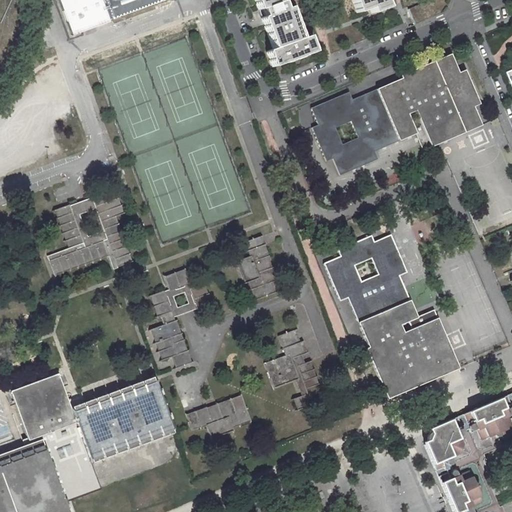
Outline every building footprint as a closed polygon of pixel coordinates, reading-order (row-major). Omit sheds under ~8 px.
[(51,0),(66,38),(169,1),(168,0),(51,0)] [(254,0),(272,49),(266,51),(272,67),(313,52),(307,36),(301,38),(289,7),(285,9),(282,1),(284,0),(254,0)] [(351,0),(356,13),(369,8),(371,13),(387,7),(384,0),(351,0)] [(348,92),(310,108),(317,125),(311,127),(326,161),(332,159),(339,175),(377,159),(374,151),(415,134),(422,150),(481,125),(472,106),(479,104),(464,70),(458,73),(450,54),(400,75),(401,78),(352,100),(348,92)] [(82,245),(67,204),(66,203),(53,208),(67,246),(45,254),(47,258),(52,271),(105,252),(111,266),(112,266),(128,260),(111,214),(120,211),(112,188),(89,196),(105,237),(101,238),(82,245)] [(87,197),(67,204),(82,245),(101,238),(105,237),(89,196),(87,197)] [(273,263),(268,265),(264,253),(268,251),(262,233),(244,239),(249,253),(232,259),(241,281),(243,280),(250,298),(281,286),(273,263)] [(339,301),(347,298),(368,347),(365,349),(387,399),(458,368),(433,310),(416,317),(399,276),(406,272),(390,234),(373,241),(371,235),(337,250),(339,256),(323,264),(339,301)] [(164,287),(142,295),(149,313),(155,311),(158,320),(145,325),(156,356),(183,345),(177,328),(174,329),(168,314),(208,299),(201,279),(186,284),(179,263),(158,270),(164,287)] [(308,356),(295,321),(273,329),(281,350),(261,357),(272,384),(296,375),(300,386),(288,391),(292,402),(312,394),(310,388),(321,383),(310,355),(308,356)] [(0,511),(66,511),(63,502),(99,489),(91,465),(175,435),(177,434),(156,374),(69,405),(59,376),(12,393),(30,445),(0,455),(0,511)] [(216,402),(209,405),(204,407),(202,401),(182,409),(189,427),(203,421),(209,437),(232,429),(231,426),(249,419),(237,388),(214,397),(216,402)] [(477,511),(482,502),(478,493),(472,479),(468,471),(458,475),(455,469),(451,470),(446,459),(457,454),(461,445),(457,434),(468,429),(470,433),(476,430),(480,440),(489,436),(503,430),(511,427),(507,416),(511,414),(511,409),(511,410),(511,409),(511,393),(428,429),(430,434),(427,440),(422,442),(452,511),(477,511)] [(503,430),(489,436),(491,439),(504,434),(503,430)] [(475,478),(472,479),(478,493),(481,492),(475,478)]
